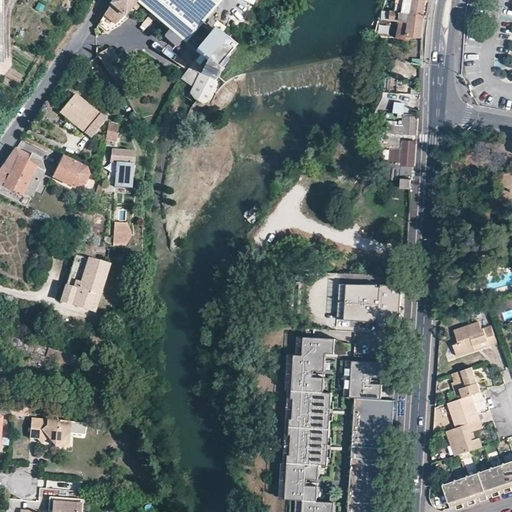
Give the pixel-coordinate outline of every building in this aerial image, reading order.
[(112,5),(99,24),(108,32),(138,3),(170,30),(166,34),(179,46),(183,42),(185,43),(201,26),(210,34),(196,52),(198,55),(197,56),(200,58),(182,80),(194,89),(192,92),(197,101),(202,104),(212,101),(217,91),(217,74),(219,65),(234,49),(228,43),(211,28),(207,24),(204,21),(189,8),(195,0),(116,0),(115,2),(112,5)] [(216,8),(207,0),(195,0),(189,8),(204,21),(216,8)] [(405,0),(403,13),(424,15),(427,0),(405,0)] [(390,11),(382,11),(381,18),(390,20),(390,11)] [(390,11),(390,20),(409,22),(407,36),(422,38),(424,15),(403,13),(390,11)] [(110,47),(96,55),(124,95),(130,91),(127,88),(129,86),(114,65),(119,61),(110,47)] [(408,80),(408,67),(396,67),(395,79),(408,80)] [(70,117),(86,130),(91,125),(97,130),(106,119),(75,94),(60,113),(67,118),(68,119),(70,117)] [(403,102),(393,102),(392,113),(403,114),(403,102)] [(415,134),(416,116),(386,114),(386,121),(393,121),(393,124),(380,123),(380,132),(404,133),(415,134)] [(84,133),(86,130),(70,117),(68,119),(84,133)] [(116,141),(119,126),(109,123),(105,139),(116,141)] [(404,133),(404,142),(414,143),(414,138),(415,134),(404,133)] [(399,148),(399,138),(380,137),(379,147),(399,148)] [(379,171),(379,177),(398,178),(412,178),(414,143),(404,142),(402,142),(401,151),(401,152),(389,151),(388,161),(378,161),(378,171),(379,171)] [(0,172),(0,195),(28,208),(40,182),(50,162),(32,153),(31,156),(15,149),(7,162),(6,164),(0,172)] [(132,188),(134,151),(114,150),(112,162),(117,162),(114,187),(132,188)] [(82,166),(63,156),(53,177),(72,187),(72,186),(78,189),(86,186),(91,176),(88,169),(82,166)] [(409,188),(409,180),(401,180),(400,187),(401,188),(409,188)] [(115,224),(114,247),(126,253),(126,250),(127,247),(127,246),(132,238),(132,234),(128,224),(115,224)] [(492,255),(487,235),(481,237),(484,250),(460,257),(462,262),(469,260),(469,261),(492,255)] [(94,310),(107,265),(76,255),(62,300),(94,310)] [(403,288),(340,284),(337,321),(400,325),(403,288)] [(502,338),(497,321),(487,324),(485,317),(461,325),(464,336),(458,338),(461,350),(480,345),(478,339),(492,335),(494,341),(502,338)] [(9,335),(0,332),(0,340),(7,342),(9,335)] [(50,348),(21,339),(9,335),(7,342),(5,349),(34,357),(32,362),(45,366),(50,348)] [(480,345),(494,341),(492,335),(478,339),(480,345)] [(334,511),(335,503),(336,504),(336,499),(331,498),(330,503),(317,502),(318,487),(307,486),(308,480),(319,481),(320,466),(328,466),(332,394),(324,393),(325,378),(314,377),(314,371),(325,372),(327,354),(335,354),(336,339),(296,337),(286,500),(297,500),(304,501),(302,511),(334,511)] [(99,373),(102,363),(86,359),(84,368),(99,373)] [(384,363),(352,361),(350,398),(356,398),(348,511),(382,511),(383,504),(388,505),(390,479),(385,478),(386,465),(391,466),(392,439),(387,438),(388,426),(393,427),(395,400),(382,400),(384,363)] [(476,390),(483,387),(475,361),(455,368),(457,376),(460,376),(465,393),(472,391),(476,390)] [(455,377),(460,394),(465,393),(460,376),(457,376),(455,377)] [(474,419),(483,416),(478,399),(475,400),(472,391),(465,393),(460,394),(451,397),(459,424),(470,420),(474,419)] [(474,419),(470,420),(459,424),(449,427),(457,453),(463,451),(477,447),(485,445),(479,426),(485,424),(483,416),(474,419)] [(37,434),(37,437),(40,441),(47,435),(56,444),(68,445),(70,420),(31,417),(29,433),(37,434)] [(495,465),(502,489),(508,487),(511,485),(511,476),(507,461),(503,463),(500,463),(495,465)] [(483,469),(490,493),(495,491),(502,489),(495,465),(490,467),(486,468),(483,469)] [(470,473),(477,497),(483,495),(490,493),(483,469),(477,471),(473,472),(470,473)] [(459,476),(466,500),(469,499),(477,497),(470,473),(467,474),(463,475),(459,476)] [(454,504),(459,502),(466,500),(459,476),(454,478),(450,479),(447,480),(454,504)] [(78,511),(80,499),(49,496),(47,510),(52,511),(34,511),(35,511),(20,510),(19,511),(78,511)]
